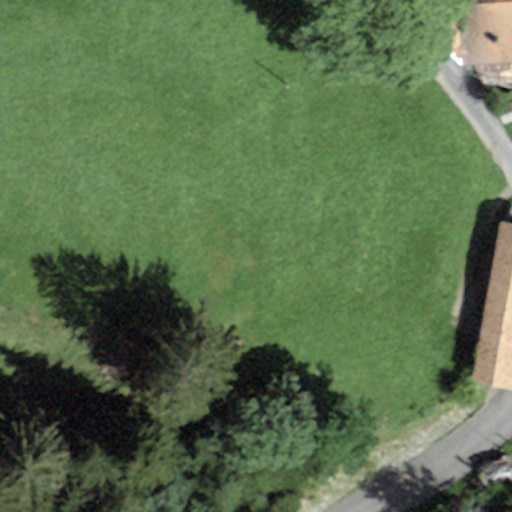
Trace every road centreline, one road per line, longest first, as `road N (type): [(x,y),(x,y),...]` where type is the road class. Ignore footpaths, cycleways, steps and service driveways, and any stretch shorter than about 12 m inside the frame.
road 1 (track): [(511,159),(426,37),(415,0)]
road 2 (unclassified): [(375,511),(511,405)]
